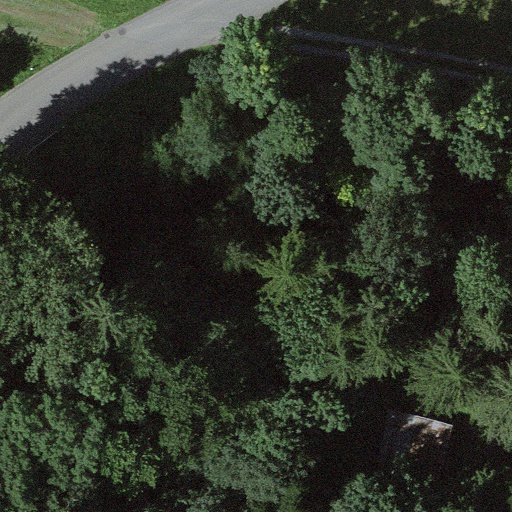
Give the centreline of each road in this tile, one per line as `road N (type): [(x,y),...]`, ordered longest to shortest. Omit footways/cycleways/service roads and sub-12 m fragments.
road 1 (track): [(241,0),(260,32),(511,93)]
road 2 (tertiary): [(0,140),(86,76),(236,0)]
